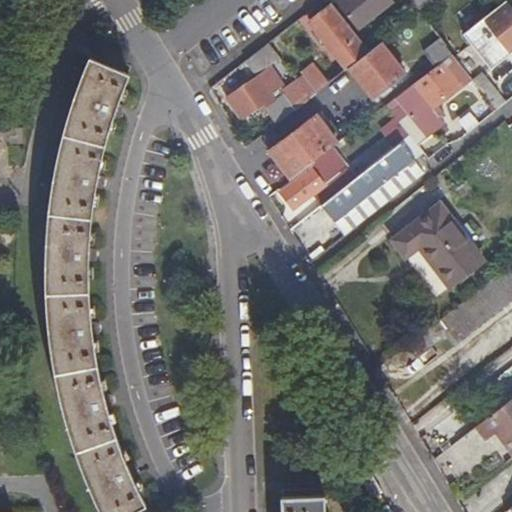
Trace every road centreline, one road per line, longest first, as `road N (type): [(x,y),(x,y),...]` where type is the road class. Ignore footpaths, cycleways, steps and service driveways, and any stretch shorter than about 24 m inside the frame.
road 1 (residential): [(165,81),(137,146),(122,250),(123,338),(149,435),(179,500),(237,505)]
road 2 (residential): [(425,511),(270,247),(228,191)]
road 3 (residential): [(228,191),(237,505)]
road 4 (residential): [(95,0),(53,96),(27,200)]
road 5 (residential): [(165,81),(228,191)]
